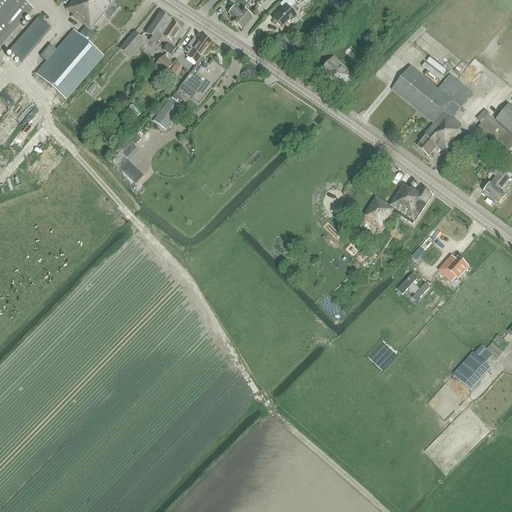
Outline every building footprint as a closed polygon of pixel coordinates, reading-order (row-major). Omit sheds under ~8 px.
[(0,0),(0,48),(34,9),(22,0),(0,0)] [(65,10),(86,27),(91,30),(113,2),(114,3),(116,1),(114,0),(71,0),(65,9),(66,10),(65,10)] [(284,0),(279,6),(283,9),(272,19),(282,28),(291,20),(293,22),(297,17),(289,10),(295,3),(298,5),(302,0),(284,0)] [(240,30),(251,18),(242,10),(240,12),(234,7),(229,14),(234,19),(232,23),(240,30)] [(158,40),(171,22),(159,14),(153,24),(148,31),(146,35),(147,36),(148,37),(149,38),(150,39),(149,41),(148,42),(155,46),(158,40)] [(24,34),(18,41),(8,53),(22,65),(32,54),(39,46),(51,31),(37,19),(24,34)] [(171,22),(158,40),(167,46),(163,51),(171,57),(175,50),(168,45),(169,42),(171,43),(181,29),(171,22)] [(79,35),(91,45),(98,37),(97,36),(91,30),(86,27),(79,35)] [(91,45),(79,35),(73,30),(65,40),(52,54),(46,62),(35,74),(66,101),(69,97),(104,57),(103,56),(95,49),(91,45)] [(132,34),(119,50),(127,58),(141,41),(132,34)] [(274,40),(276,41),(269,48),(285,62),(291,56),(296,61),(301,56),(307,49),(303,45),(304,44),(303,43),(297,49),(296,48),(295,50),(278,35),(274,40)] [(193,39),(183,52),(188,55),(186,57),(196,65),(212,43),(202,36),(198,42),(193,39)] [(154,66),(163,76),(173,66),(164,56),(154,66)] [(323,73),(318,78),(330,88),(331,87),(337,92),(351,78),(354,75),(333,56),(331,60),(321,71),(323,73)] [(202,58),(191,72),(187,77),(178,90),(190,99),(198,105),(214,85),(215,86),(223,75),(223,74),(225,71),(218,67),(213,63),(213,62),(212,62),(208,67),(205,64),(207,62),(202,58)] [(168,74),(173,77),(181,67),(176,63),(168,74)] [(463,127),(453,119),(473,95),(450,75),(438,90),(411,67),(391,91),(433,124),(419,141),(421,142),(416,148),(429,158),(437,149),(447,157),(465,136),(459,131),(463,127)] [(92,81),(87,89),(94,94),(99,86),(92,81)] [(171,100),(178,105),(182,99),(175,94),(171,100)] [(178,105),(171,100),(170,102),(168,101),(153,122),(164,130),(181,106),(178,105)] [(511,134),(511,108),(509,105),(495,122),(511,134)] [(507,154),(511,148),(511,136),(488,117),(490,114),(485,111),(477,120),(482,124),(477,129),(507,154)] [(12,138),(19,144),(25,137),(18,130),(12,138)] [(109,159),(113,164),(122,157),(117,151),(109,159)] [(511,175),(503,169),(496,164),(489,173),(495,178),(491,184),(483,194),(500,207),(507,197),(501,192),(510,181),(509,180),(511,176),(511,175)] [(395,213),(414,225),(433,196),(421,188),(418,192),(411,187),(410,189),(402,184),(389,205),(387,208),(395,213)] [(387,208),(389,205),(375,196),(366,211),(367,212),(362,218),(365,220),(360,227),(370,234),(375,227),(383,232),(395,213),(387,208)] [(419,249),(416,253),(420,257),(424,253),(419,249)] [(452,284),(456,278),(458,280),(469,268),(458,258),(456,260),(452,257),(438,272),(452,284)] [(472,393),(492,370),(473,353),(453,376),(472,393)] [(492,412),(511,392),(511,374),(506,368),(477,398),(492,412)]
